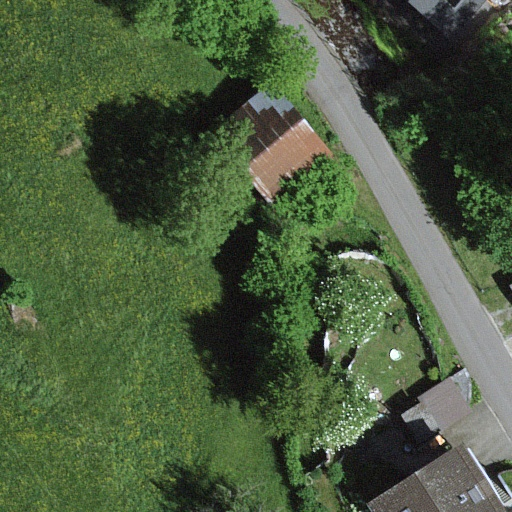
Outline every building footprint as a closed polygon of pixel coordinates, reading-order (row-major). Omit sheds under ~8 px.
[(483,0),(414,0),(455,34),(483,0)] [(339,156),(275,80),(212,133),(275,209),(339,156)] [(474,411),(452,376),(424,394),(447,429),(474,411)] [(444,430),(426,401),(402,416),(420,445),(444,430)] [(511,511),(511,508),(467,439),(368,502),(374,511),(511,511)]
